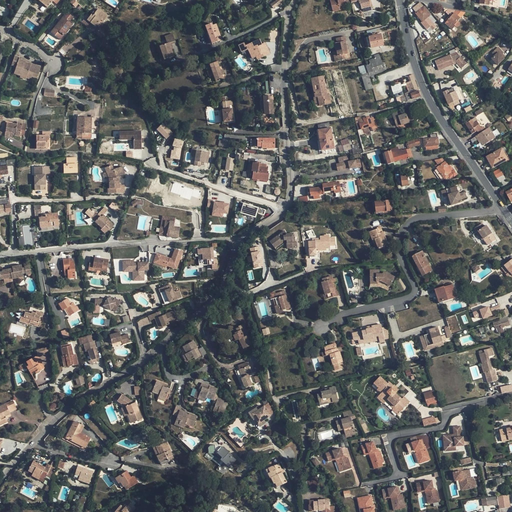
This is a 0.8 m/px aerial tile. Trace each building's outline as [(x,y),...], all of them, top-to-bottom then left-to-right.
[(330,0),(333,11),(341,9),(341,5),(345,4),(344,3),(343,0),(330,0)] [(350,0),(351,1),(355,0),(358,0),(359,3),(360,3),(361,9),(370,7),(368,0),(350,0)] [(427,30),(430,28),(431,26),(434,29),(436,27),(428,18),(431,15),(424,7),(423,8),(419,3),(412,9),(416,13),(415,14),(422,22),(421,23),(427,30)] [(96,27),(97,25),(98,24),(100,25),(107,16),(98,9),(95,13),(94,14),(92,12),(89,17),(92,20),(90,22),(96,27)] [(447,21),(445,24),(452,30),(455,26),(456,27),(457,27),(458,27),(459,26),(460,25),(460,24),(459,23),(459,22),(458,21),(465,13),(456,11),(448,9),(446,9),(445,9),(444,10),(444,11),(444,12),(445,12),(446,13),(449,16),(450,17),(447,21)] [(72,19),(66,14),(63,17),(69,22),(72,19)] [(59,40),(72,24),(69,22),(63,17),(52,31),(55,34),(54,36),(59,40)] [(44,26),(47,22),(42,18),(39,22),(44,26)] [(221,40),(215,24),(212,26),(211,23),(205,26),(212,44),(221,40)] [(101,37),(104,33),(102,31),(99,29),(96,34),(101,37)] [(368,37),(371,48),(383,45),(381,34),(375,35),(372,36),(371,34),(372,34),(372,32),(371,30),(367,31),(368,37)] [(174,56),(169,43),(175,41),(172,34),(165,37),(167,43),(159,46),(164,60),(174,56)] [(337,51),(339,61),(346,59),(345,54),(347,54),(345,45),(345,41),(346,41),(345,36),(336,38),(337,43),(335,43),(337,51)] [(241,53),(244,51),(247,50),(251,59),(255,57),(257,60),(270,54),(264,43),(261,44),(259,39),(245,46),(243,43),(237,46),(241,53)] [(495,56),(492,59),(498,65),(504,59),(501,55),(503,54),(504,53),(501,50),(498,52),(495,49),(492,53),(495,56)] [(247,50),(244,51),(250,63),(257,60),(255,57),(251,59),(247,50)] [(224,59),(222,53),(214,55),(216,61),(224,59)] [(375,58),(369,60),(370,64),(373,72),(368,73),(369,75),(369,77),(383,72),(381,65),(382,65),(379,54),(374,55),(375,58)] [(435,61),(437,67),(443,64),(444,68),(454,64),(453,63),(456,62),(462,69),(467,65),(458,54),(451,57),(450,55),(435,61)] [(14,73),(20,76),(21,76),(21,74),(26,76),(26,78),(30,79),(32,76),(37,78),(40,68),(35,66),(34,67),(25,64),(25,62),(26,61),(19,59),(20,58),(15,56),(12,65),(16,66),(14,73)] [(217,62),(210,65),(216,82),(223,79),(217,62)] [(361,75),(362,77),(365,76),(369,75),(368,73),(366,65),(358,67),(361,75)] [(365,79),(368,90),(373,88),(369,75),(365,76),(365,79)] [(418,88),(413,75),(408,77),(410,81),(405,83),(408,92),(404,94),(403,96),(399,97),(401,102),(412,98),(412,99),(421,96),(418,91),(419,90),(418,88)] [(323,76),(311,78),(315,98),(317,97),(319,106),(331,103),(329,94),(327,94),(326,90),(323,76)] [(400,83),(391,86),(392,92),(402,89),(400,83)] [(447,91),(443,93),(450,107),(459,103),(458,100),(453,88),(447,91)] [(54,91),(45,89),(44,96),(54,97),(54,91)] [(273,114),(272,96),(263,96),(264,114),(273,114)] [(233,121),(232,109),(230,109),(229,105),(232,105),(232,101),(227,101),(227,97),(222,97),(222,102),(223,110),(222,110),(224,122),(233,121)] [(397,113),(392,114),(396,127),(417,120),(414,111),(402,115),(398,117),(397,115),(397,113)] [(372,127),(376,126),(374,120),(370,121),(369,117),(362,119),(361,117),(355,118),(358,130),(371,126),(372,127)] [(475,117),(465,124),(472,134),(477,131),(479,134),(486,130),(483,127),(481,128),(477,122),(478,121),(475,117)] [(91,134),(91,129),(91,118),(77,118),(77,136),(87,136),(88,134),(91,134)] [(13,133),(13,136),(20,136),(24,137),(27,124),(17,123),(16,124),(7,123),(5,132),(13,133)] [(317,125),(322,151),(334,149),(333,139),(332,139),(329,123),(317,125)] [(166,139),(172,133),(162,124),(156,129),(166,139)] [(479,134),(475,136),(476,137),(478,140),(480,143),(481,143),(483,146),(494,139),(490,133),(491,132),(489,128),(486,130),(479,134)] [(141,132),(119,133),(119,140),(133,140),(134,150),(141,149),(141,144),(141,139),(141,132)] [(424,140),(425,147),(438,145),(437,134),(430,135),(431,139),(424,140)] [(47,147),(47,143),(47,140),(49,140),(49,136),(36,136),(37,147),(47,147)] [(274,148),(274,139),(257,138),(257,147),(261,147),(261,148),(274,148)] [(342,148),(339,149),(340,153),(351,149),(348,139),(340,141),(342,145),(341,145),(342,148)] [(403,161),(409,159),(406,149),(402,151),(402,149),(399,150),(398,147),(390,149),(391,150),(382,153),(385,161),(387,160),(388,165),(395,162),(402,160),(403,161)] [(502,149),(486,157),(492,168),(508,160),(502,149)] [(209,157),(210,153),(196,151),(194,165),(201,166),(201,162),(204,163),(205,157),(209,157)] [(347,156),(338,158),(339,164),(348,162),(347,156)] [(63,165),(63,173),(77,173),(77,164),(75,164),(75,157),(66,158),(66,165),(63,165)] [(232,171),(234,159),(227,158),(226,170),(232,171)] [(438,166),(445,161),(443,158),(434,160),(437,164),(438,166)] [(360,160),(348,162),(339,164),(336,164),(337,171),(349,169),(350,169),(361,167),(360,160)] [(436,168),(445,179),(448,177),(449,178),(453,175),(454,176),(454,177),(457,175),(453,170),(451,172),(448,167),(448,166),(447,165),(445,161),(438,166),(437,164),(434,166),(436,168)] [(267,181),(268,174),(265,174),(266,168),(258,167),(258,163),(253,162),(251,172),(253,172),(252,179),(267,181)] [(111,165),(105,168),(106,172),(109,178),(107,178),(107,183),(109,183),(109,188),(108,189),(108,193),(124,193),(124,185),(119,185),(119,181),(116,181),(116,178),(118,177),(124,174),(121,166),(113,170),(111,165)] [(7,166),(0,167),(0,175),(8,174),(7,166)] [(34,167),(35,185),(45,184),(45,174),(50,174),(50,167),(34,167)] [(499,168),(493,172),(497,179),(503,175),(499,168)] [(340,187),(340,182),(322,185),(322,187),(323,190),(321,190),(320,188),(309,189),(310,196),(313,196),(314,199),(320,198),(319,195),(324,194),(324,192),(334,190),(334,188),(340,187)] [(199,198),(201,190),(173,183),(171,192),(190,197),(191,196),(199,198)] [(449,196),(452,205),(462,202),(461,199),(464,198),(462,193),(459,194),(459,192),(461,192),(462,190),(461,187),(459,186),(457,187),(458,187),(457,186),(456,186),(456,187),(447,189),(446,190),(447,190),(449,196)] [(304,197),(297,197),(296,206),(305,205),(304,197)] [(391,200),(375,202),(376,213),(392,211),(391,200)] [(229,204),(214,202),(213,212),(227,214),(229,204)] [(255,216),(257,211),(258,207),(244,202),(241,211),(255,216)] [(58,226),(57,213),(41,215),(40,205),(34,206),(35,218),(39,217),(39,220),(40,228),(55,226),(58,226)] [(88,209),(85,213),(91,218),(94,214),(88,209)] [(97,215),(100,217),(95,222),(102,229),(101,230),(104,233),(107,230),(108,231),(114,225),(103,215),(104,214),(101,211),(97,215)] [(100,217),(97,215),(95,213),(94,214),(91,218),(95,222),(100,217)] [(177,237),(179,229),(172,228),(174,222),(165,220),(164,227),(161,226),(162,221),(152,219),(150,232),(150,233),(167,236),(173,237),(177,237)] [(483,239),(488,246),(496,240),(486,225),(484,227),(482,223),(475,228),(477,231),(476,232),(482,240),(483,239)] [(377,229),(369,232),(373,240),(375,239),(378,249),(385,246),(384,245),(388,244),(383,232),(379,234),(377,229)] [(269,242),(274,248),(281,242),(286,241),(287,249),(297,248),(296,242),(294,242),(293,233),(287,234),(284,231),(269,242)] [(308,241),(310,256),(316,255),(316,251),(316,249),(326,248),(330,248),(330,246),(335,245),(335,238),(329,238),(329,235),(324,235),(324,236),(320,237),(320,238),(320,241),(312,241),(308,241)] [(213,259),(212,248),(197,249),(198,254),(202,254),(203,260),(207,259),(209,259),(210,265),(212,265),(212,269),(217,269),(217,264),(217,259),(213,259)] [(248,250),(251,265),(261,263),(258,248),(248,250)] [(182,252),(175,249),(172,260),(157,254),(154,262),(166,266),(167,265),(176,269),(182,252)] [(432,270),(422,251),(412,256),(422,276),(432,270)] [(108,260),(90,257),(88,266),(101,268),(102,266),(107,266),(108,260)] [(75,278),(73,261),(68,261),(68,259),(63,259),(64,270),(67,270),(68,278),(75,278)] [(134,260),(123,261),(123,268),(134,267),(134,271),(135,281),(144,280),(144,270),(149,270),(149,263),(134,263),(134,260)] [(476,264),(471,268),(475,273),(480,269),(476,264)] [(0,279),(0,280),(4,279),(12,277),(12,279),(23,276),(23,274),(22,268),(21,265),(12,267),(12,268),(2,270),(2,271),(0,271),(0,279)] [(504,265),(501,267),(506,274),(509,272),(504,265)] [(443,275),(438,269),(434,273),(439,278),(443,275)] [(379,274),(379,270),(370,270),(370,284),(378,283),(378,281),(381,281),(391,286),(395,277),(385,273),(385,272),(384,272),(384,273),(383,273),(383,274),(379,274)] [(332,288),(331,283),(334,283),(337,282),(336,279),(332,279),(332,276),(322,279),(323,282),(322,282),(324,290),(326,295),(327,295),(328,299),(339,296),(336,287),(332,288)] [(378,283),(377,286),(378,287),(388,291),(391,286),(381,281),(378,281),(378,283)] [(181,297),(178,291),(175,292),(174,291),(173,292),(170,284),(159,289),(160,293),(165,291),(169,302),(176,300),(176,299),(181,297)] [(452,284),(444,287),(444,286),(435,289),(439,303),(457,298),(452,284)] [(284,291),(275,294),(277,298),(275,298),(277,306),(275,306),(277,314),(284,312),(283,310),(290,308),(287,299),(284,291)] [(71,304),(67,298),(57,304),(61,311),(65,308),(69,316),(79,310),(77,306),(75,307),(73,303),(71,304)] [(95,306),(100,306),(102,306),(111,311),(112,309),(115,311),(121,302),(114,298),(112,301),(107,298),(106,299),(95,299),(95,306)] [(472,312),(475,321),(490,316),(487,307),(472,312)] [(168,321),(175,318),(172,311),(161,316),(159,311),(152,314),(153,316),(148,318),(150,321),(155,319),(158,317),(162,327),(167,325),(169,324),(168,321)] [(38,325),(40,316),(35,315),(35,313),(32,312),(31,314),(25,312),(24,316),(21,316),(19,321),(29,324),(29,322),(38,325)] [(455,315),(447,318),(452,332),(460,329),(455,315)] [(500,321),(493,323),(494,327),(495,326),(495,328),(497,328),(499,333),(504,332),(503,328),(504,327),(503,327),(506,326),(510,325),(509,321),(507,316),(499,319),(500,321)] [(139,327),(150,323),(147,317),(137,321),(139,327)] [(162,327),(158,317),(155,319),(159,329),(163,328),(162,327)] [(234,329),(229,331),(235,341),(238,339),(240,338),(242,343),(240,344),(243,349),(251,345),(246,336),(248,335),(243,324),(234,329)] [(362,331),(352,334),(353,339),(354,340),(355,341),(355,340),(356,340),(357,340),(358,340),(363,339),(364,340),(373,338),(373,337),(378,336),(379,340),(380,343),(385,342),(381,324),(371,326),(372,328),(367,329),(366,329),(366,330),(362,331)] [(442,341),(438,327),(429,330),(429,329),(426,330),(427,334),(424,335),(427,346),(442,341)] [(130,342),(128,334),(120,336),(119,332),(109,335),(112,347),(123,344),(122,341),(124,340),(125,343),(130,342)] [(93,342),(91,335),(78,339),(80,345),(83,344),(93,342)] [(444,345),(442,341),(427,346),(424,335),(420,337),(424,351),(444,345)] [(97,351),(94,341),(93,342),(83,344),(85,351),(88,351),(91,361),(91,363),(96,362),(93,352),(97,351)] [(197,348),(193,341),(182,347),(186,353),(184,354),(188,361),(194,358),(195,359),(198,357),(194,350),(197,348)] [(73,355),(71,344),(61,346),(63,356),(65,355),(68,366),(73,365),(71,355),(73,355)] [(335,370),(345,367),(344,362),(342,362),(339,351),(338,352),(337,348),(335,344),(324,347),(325,352),(326,356),(330,355),(333,365),(334,365),(335,370)] [(203,347),(198,349),(202,356),(207,354),(203,347)] [(480,354),(482,364),(489,362),(488,357),(493,355),(491,348),(484,350),(485,352),(480,354)] [(37,355),(26,362),(29,366),(27,367),(31,374),(37,370),(38,372),(45,368),(37,355)] [(29,366),(26,362),(18,366),(20,370),(27,367),(29,366)] [(237,366),(239,369),(242,377),(240,377),(245,388),(251,385),(247,375),(251,373),(248,366),(247,362),(237,366)] [(492,370),(489,362),(482,364),(483,364),(481,364),(484,373),(485,372),(488,383),(497,380),(495,372),(493,373),(492,370)] [(396,405),(402,410),(410,402),(404,397),(402,399),(396,393),(397,392),(392,387),(394,386),(393,386),(389,382),(388,384),(381,377),(374,384),(379,388),(377,390),(381,393),(379,396),(385,402),(386,401),(388,400),(395,407),(396,405)] [(164,384),(156,381),(152,392),(159,395),(158,396),(165,399),(168,393),(170,394),(171,390),(167,388),(163,387),(164,384)] [(511,384),(500,387),(502,393),(511,391),(511,384)] [(217,389),(209,386),(208,389),(200,386),(198,390),(200,391),(198,397),(205,399),(205,398),(213,400),(216,393),(217,389)] [(328,391),(321,392),(321,394),(317,395),(319,402),(328,400),(328,403),(338,401),(335,387),(328,389),(328,391)] [(436,400),(434,391),(424,394),(427,403),(436,400)] [(133,403),(122,394),(117,401),(125,407),(124,407),(127,415),(131,423),(142,419),(135,402),(133,403)] [(385,402),(379,396),(377,398),(384,404),(385,402)] [(228,402),(218,398),(216,402),(212,411),(217,412),(223,415),(228,402)] [(395,407),(388,400),(386,401),(393,408),(395,407)] [(0,425),(8,422),(6,418),(5,416),(10,414),(9,412),(17,409),(13,401),(6,405),(5,404),(0,406),(0,425)] [(402,410),(396,405),(395,407),(393,408),(392,410),(398,415),(402,410)] [(181,407),(176,406),(173,415),(177,416),(176,420),(180,421),(179,424),(185,426),(185,424),(188,425),(193,427),(197,416),(189,413),(189,414),(188,415),(185,414),(185,413),(180,410),(181,407)] [(270,416),(264,406),(258,410),(252,414),(254,418),(258,423),(263,420),(270,416)] [(335,422),(338,431),(343,429),(348,428),(349,432),(355,431),(351,420),(356,418),(352,410),(342,413),(344,419),(335,422)] [(434,417),(422,420),(424,427),(436,423),(435,418),(434,417)] [(90,440),(79,435),(77,434),(82,425),(74,421),(68,433),(72,436),(70,440),(85,448),(90,440)] [(454,435),(443,436),(444,447),(456,446),(464,446),(463,437),(461,437),(460,426),(453,427),(454,435)] [(511,439),(511,427),(510,428),(499,430),(502,442),(511,439)] [(412,443),(406,445),(408,453),(413,451),(413,452),(416,451),(416,453),(418,452),(422,462),(429,460),(426,450),(423,451),(422,448),(424,448),(422,439),(418,441),(412,443)] [(160,445),(153,447),(161,465),(168,462),(167,461),(173,458),(168,447),(169,446),(167,442),(165,443),(160,445)] [(361,446),(364,455),(369,454),(371,459),(374,458),(377,465),(381,463),(384,462),(379,450),(376,451),(373,442),(361,446)] [(228,453),(229,452),(223,447),(217,453),(222,458),(220,460),(229,468),(236,460),(228,453)] [(340,448),(326,453),(329,462),(335,459),(339,458),(343,471),(351,468),(348,457),(346,458),(343,459),(343,457),(344,456),(340,448)] [(320,463),(314,454),(309,458),(316,467),(320,463)] [(340,472),(343,471),(339,458),(335,459),(340,472)] [(28,470),(33,473),(32,475),(43,481),(45,478),(51,466),(50,466),(46,464),(45,467),(44,468),(32,462),(28,470)] [(52,463),(50,466),(51,466),(45,478),(52,482),(56,465),(52,463)] [(270,472),(268,473),(270,478),(271,478),(274,484),(275,483),(277,487),(287,482),(282,473),(281,470),(282,469),(279,464),(275,466),(275,465),(270,468),(268,469),(270,472)] [(93,472),(78,466),(75,474),(80,475),(79,477),(84,479),(83,481),(89,484),(93,472)] [(453,473),(455,482),(459,481),(463,480),(465,490),(476,488),(475,480),(473,480),(470,481),(470,478),(471,477),(469,469),(462,471),(453,473)] [(125,471),(117,476),(123,487),(124,487),(126,490),(135,485),(131,477),(129,478),(125,471)] [(123,487),(117,476),(115,478),(121,488),(123,487)] [(317,487),(316,480),(308,481),(309,488),(317,487)] [(432,481),(416,484),(418,492),(425,491),(425,493),(426,493),(429,492),(432,503),(439,502),(437,490),(435,491),(432,491),(432,490),(433,489),(432,481)] [(388,489),(382,490),(383,498),(388,497),(388,498),(391,497),(391,499),(395,499),(397,509),(405,508),(402,496),(398,497),(398,495),(399,495),(398,487),(388,489)] [(371,495),(357,498),(359,507),(362,506),(362,510),(364,510),(363,511),(374,511),(373,508),(371,508),(371,505),(373,505),(371,495)] [(497,496),(486,498),(487,506),(499,504),(498,503),(497,496)] [(313,500),(309,501),(309,505),(308,505),(309,510),(319,510),(319,511),(322,511),(321,511),(329,511),(329,507),(329,499),(318,500),(318,501),(313,502),(313,500)]
